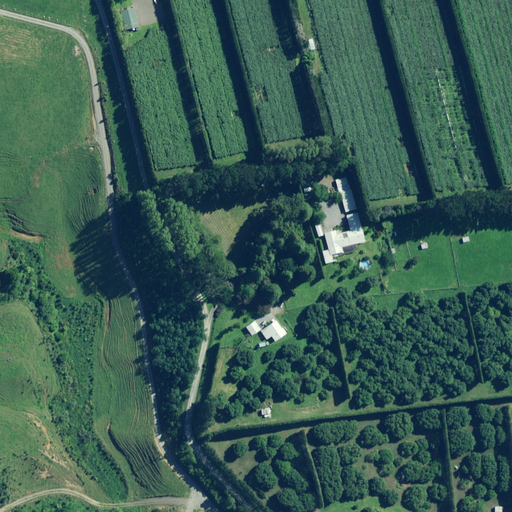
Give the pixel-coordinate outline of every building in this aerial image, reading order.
[(122,12),(127,30),(136,28),(137,31),(140,30),(134,8),(122,12)] [(353,211),(344,178),(336,180),(340,195),(341,195),(346,213),(353,211)] [(342,248),(365,242),(358,213),(347,216),(351,232),(336,235),(335,231),(325,234),(329,251),(323,252),(326,265),(333,263),(332,256),(343,253),(342,248)] [(261,329),(255,321),(247,327),(252,335),(261,329)] [(285,334),(277,321),(261,331),(266,339),(272,336),(275,341),(285,334)] [(256,408),(257,415),(271,413),(270,406),(256,408)]
